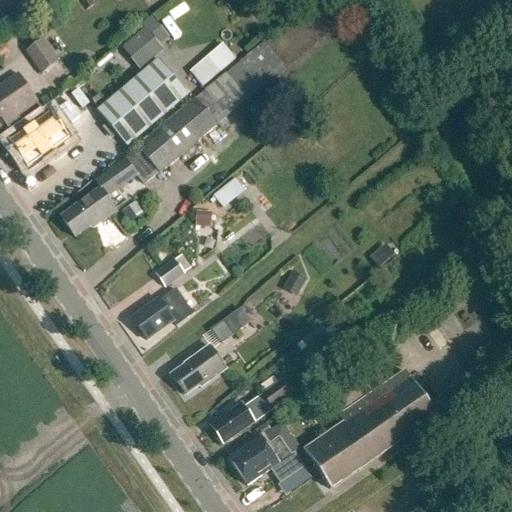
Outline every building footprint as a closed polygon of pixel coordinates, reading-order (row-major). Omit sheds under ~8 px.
[(0,9),(0,26),(2,29),(22,16),(12,1),(0,9)] [(134,42),(149,60),(161,50),(158,46),(167,38),(151,19),(132,36),(136,41),(134,42)] [(209,83),(241,55),(227,40),(195,68),(209,83)] [(127,161),(96,183),(101,190),(61,218),(75,239),(91,228),(93,231),(118,213),(107,199),(138,177),(145,186),(159,174),(160,175),(282,70),(260,45),(138,149),(140,152),(127,161)] [(28,64),(43,87),(61,75),(45,52),(28,64)] [(104,129),(112,138),(115,135),(127,149),(188,97),(158,61),(96,113),(108,126),(104,129)] [(33,99),(18,77),(0,89),(0,119),(2,119),(6,126),(42,102),(38,96),(33,99)] [(10,146),(23,165),(37,155),(39,158),(62,141),(44,116),(25,130),(28,133),(10,146)] [(244,178),(219,189),(225,202),(250,191),(244,178)] [(175,262),(155,275),(165,289),(184,276),(175,262)] [(131,320),(147,343),(173,324),(176,328),(194,316),(176,291),(159,303),(158,301),(131,320)] [(417,319),(437,348),(449,341),(429,311),(417,319)] [(210,332),(220,347),(242,331),(231,317),(210,332)] [(300,342),(308,354),(328,339),(319,327),(300,342)] [(186,367),(172,377),(186,396),(199,386),(202,390),(226,371),(209,348),(186,366),(186,367)] [(369,391),(386,380),(373,361),(328,393),(341,411),(357,400),(360,404),(340,418),(345,424),(304,453),(330,491),(357,472),(358,473),(385,454),(411,435),(436,417),(410,379),(409,380),(405,373),(373,396),(369,391)] [(283,387),(255,405),(245,412),(242,407),(228,417),(229,418),(211,430),(222,447),(235,438),(235,439),(274,414),(273,413),(292,400),(283,387)] [(294,455),(290,457),(278,440),(266,448),(261,440),(229,461),(247,488),(276,468),(278,472),(273,476),(280,485),(304,469),(294,455)]
